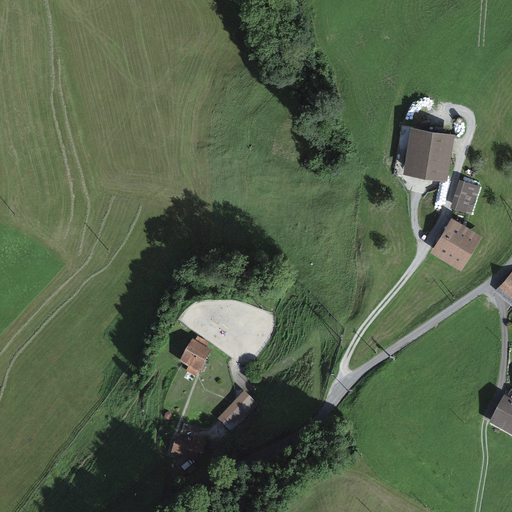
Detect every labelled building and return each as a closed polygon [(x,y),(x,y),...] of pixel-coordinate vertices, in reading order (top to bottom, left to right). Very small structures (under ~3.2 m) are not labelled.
[(443,173),(449,132),(411,126),(404,167),(443,173)] [(452,204),(473,211),(482,185),(460,178),(452,204)] [(438,245),(468,262),(481,239),(452,221),(438,245)] [(511,270),(500,283),(511,294),(511,270)] [(196,374),(209,353),(194,344),(183,362),(191,367),(189,370),(196,374)] [(245,394),(220,418),(232,431),(257,406),(245,394)] [(511,401),(504,397),(490,425),(511,435),(511,401)] [(179,439),(174,453),(199,462),(206,441),(196,437),(194,444),(179,439)]
